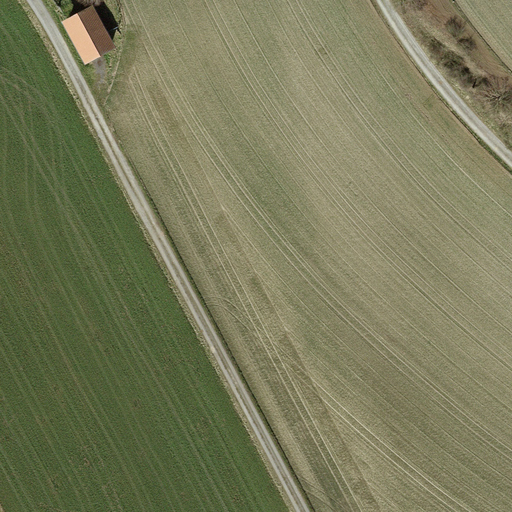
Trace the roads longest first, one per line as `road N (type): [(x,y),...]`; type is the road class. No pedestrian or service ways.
road 1 (track): [(298,511),(36,0)]
road 2 (track): [(511,163),(434,82),(379,0)]
